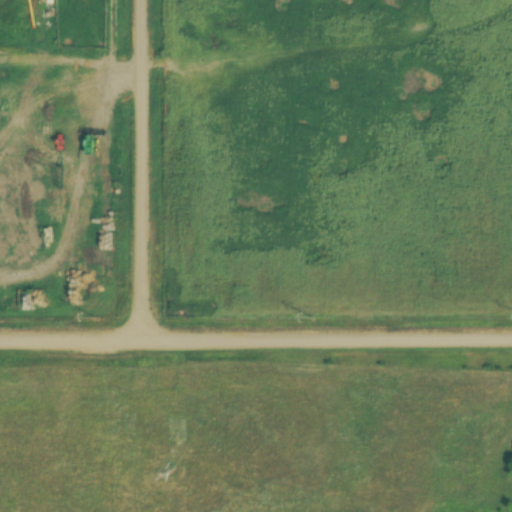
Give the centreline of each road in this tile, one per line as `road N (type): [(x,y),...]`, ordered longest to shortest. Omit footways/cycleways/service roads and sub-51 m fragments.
road 1 (residential): [(511,331),(0,333)]
road 2 (residential): [(144,333),(143,0)]
